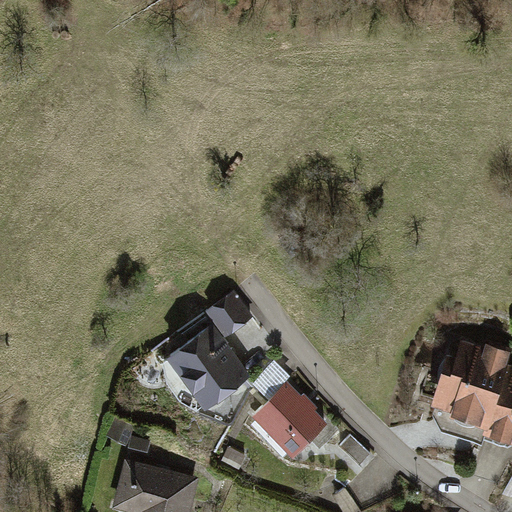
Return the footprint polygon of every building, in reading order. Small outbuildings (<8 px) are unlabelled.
[(240,294),(210,314),(225,337),(255,317),(240,294)] [(212,320),(163,355),(199,405),(247,370),(225,337),(212,320)] [(507,356),(464,342),(455,372),(442,368),(431,403),(442,406),(438,417),(511,439),(511,369),(503,366),(507,356)] [(274,361),(255,381),(268,393),(287,373),(274,361)] [(286,383),(256,414),(293,451),(323,420),(286,383)] [(353,433),(341,444),(364,467),(375,456),(353,433)] [(190,511),(199,478),(127,459),(115,504),(138,510),(137,511),(190,511)]
